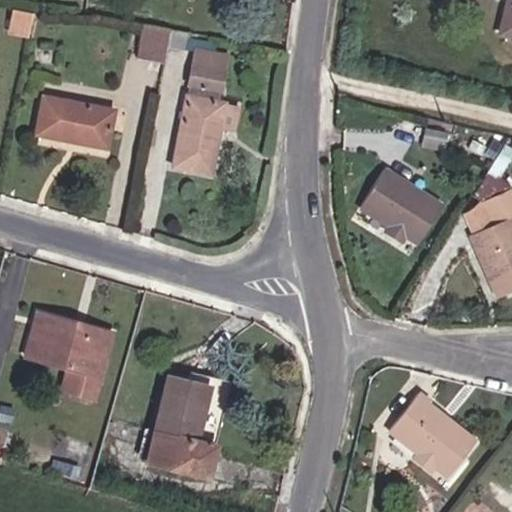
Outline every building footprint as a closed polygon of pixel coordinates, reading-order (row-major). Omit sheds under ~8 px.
[(8,0),(6,20),(26,23),(31,0),(23,0),(8,0)] [(511,0),(478,0),(478,1),(511,9),(511,0)] [(134,46),(159,51),(166,17),(141,12),(134,46)] [(191,49),(222,55),(225,39),(195,33),(191,49)] [(187,67),(219,73),(222,55),(191,49),(187,67)] [(170,149),(207,156),(217,111),(222,86),(185,79),(170,149)] [(31,118),(102,132),(109,95),(37,82),(31,118)] [(217,111),(230,114),(235,88),(222,86),(217,111)] [(386,216),(396,221),(423,183),(369,147),(344,184),(372,204),(366,212),(381,223),(386,216)] [(511,221),(501,196),(461,214),(494,291),(511,283),(511,221)] [(80,307),(41,296),(28,341),(70,353),(64,374),(96,383),(112,326),(78,317),(80,307)] [(78,317),(112,326),(115,317),(80,307),(78,317)] [(210,369),(212,359),(191,353),(188,365),(210,369)] [(154,443),(210,456),(232,363),(212,359),(210,369),(188,365),(173,361),(154,443)] [(423,468),(450,432),(398,392),(404,385),(390,375),(358,417),(387,441),(379,451),(394,462),(402,452),(423,468)] [(0,420),(0,445),(5,446),(11,421),(1,418),(0,420)] [(480,511),(467,502),(459,511),(480,511)]
